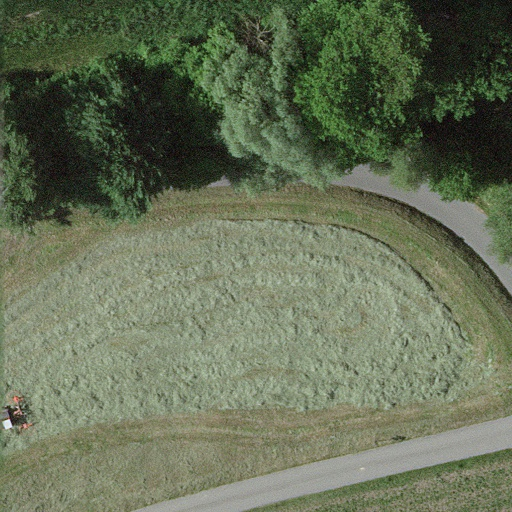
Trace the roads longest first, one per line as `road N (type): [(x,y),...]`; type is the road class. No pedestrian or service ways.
road 1 (unclassified): [(511,271),(482,232),(375,174),(261,166),(0,194)]
road 2 (unclassified): [(511,435),(198,511)]
